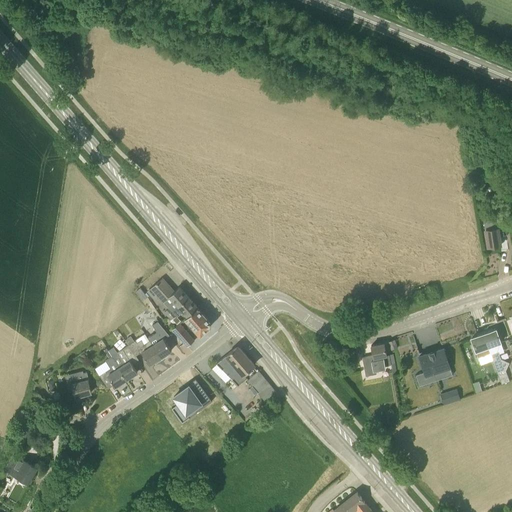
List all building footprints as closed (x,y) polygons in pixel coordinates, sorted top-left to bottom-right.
[(485,171),(477,174),(479,180),(487,177),(485,171)] [(492,217),(491,212),(483,213),(484,224),(486,233),(484,233),(485,238),(487,238),(488,247),(500,245),(501,251),(508,250),(506,236),(499,237),(496,217),(492,217)] [(150,289),(147,292),(153,298),(156,295),(162,302),(163,304),(164,303),(169,309),(164,313),(167,317),(188,298),(179,287),(174,292),(162,279),(150,289)] [(143,301),(147,297),(140,288),(135,292),(143,301)] [(186,318),(197,308),(188,298),(167,317),(171,321),(181,313),(186,318)] [(197,308),(186,318),(184,319),(200,336),(210,327),(210,323),(197,308)] [(503,338),(508,336),(506,329),(509,328),(506,319),(497,322),(503,338)] [(187,347),(188,347),(194,341),(179,324),(173,330),(187,347)] [(496,329),(483,334),(490,353),(493,360),(501,384),(509,381),(505,371),(504,369),(507,364),(499,361),(497,353),(504,351),(496,329)] [(483,334),(471,338),(477,358),(490,353),(483,334)] [(134,341),(131,336),(125,340),(129,345),(134,341)] [(171,351),(161,336),(151,343),(161,357),(171,351)] [(129,345),(128,345),(135,354),(140,350),(142,352),(149,365),(161,357),(151,343),(149,341),(149,340),(144,344),(141,339),(137,342),(135,340),(134,341),(129,345)] [(391,365),(389,355),(387,355),(386,352),(384,343),(371,346),(373,357),(363,359),(364,368),(366,376),(377,374),(376,370),(386,368),(385,367),(391,365)] [(136,356),(135,354),(128,345),(112,356),(127,379),(137,372),(133,364),(139,360),(136,356)] [(238,386),(247,378),(244,374),(254,365),(240,349),(236,348),(216,363),(238,386)] [(424,372),(416,375),(420,386),(437,380),(453,375),(451,369),(444,348),(419,356),(424,372)] [(112,356),(105,360),(111,368),(99,375),(107,387),(113,383),(115,387),(127,379),(112,356)] [(268,405),(279,395),(258,371),(248,380),(268,405)] [(91,393),(86,374),(71,378),(72,384),(77,401),(85,398),(84,394),(91,393)] [(478,381),(473,383),(476,393),(481,391),(478,381)] [(178,403),(172,408),(179,418),(185,413),(187,414),(198,406),(201,409),(212,401),(203,388),(195,394),(189,386),(174,397),(178,403)] [(451,391),(453,400),(460,398),(457,389),(451,391)] [(41,411),(46,405),(39,400),(34,407),(41,411)] [(28,481),(36,468),(13,455),(5,469),(28,481)] [(366,511),(370,509),(357,492),(334,510),(333,509),(329,511),(366,511)]
